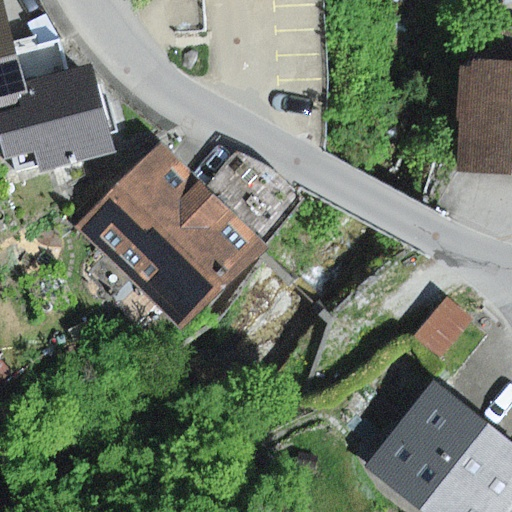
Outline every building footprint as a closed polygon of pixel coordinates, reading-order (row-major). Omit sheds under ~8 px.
[(11,0),(0,0),(0,132),(4,131),(1,119),(29,111),(27,101),(37,98),(25,51),(11,0)] [(472,64),(466,63),(458,174),(511,177),(511,30),(474,27),(472,64)] [(25,51),(37,98),(27,101),(29,111),(1,119),(4,131),(12,164),(43,158),(46,176),(126,157),(105,68),(74,75),(65,41),(25,51)] [(278,255),(167,143),(81,229),(192,340),(278,255)] [(475,321),(448,300),(414,341),(440,362),(475,321)] [(511,511),(511,442),(437,383),(367,469),(419,511),(511,511)]
